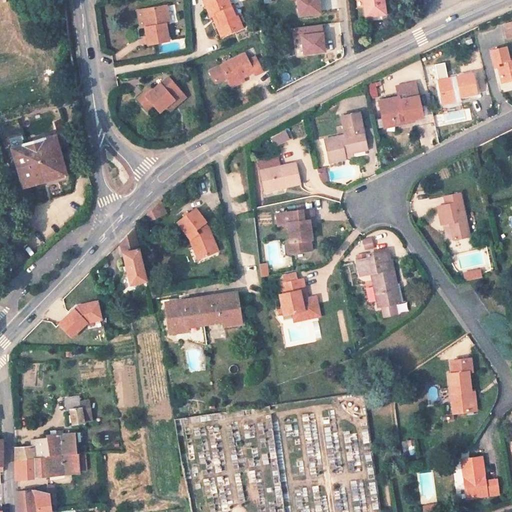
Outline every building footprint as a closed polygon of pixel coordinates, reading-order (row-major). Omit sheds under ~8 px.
[(228,13),(224,5),(222,0),(197,0),(203,13),(210,11),(213,17),(209,19),(216,34),(229,28),(229,24),(236,22),(232,12),(228,13)] [(317,0),(292,0),(294,16),(319,14),(317,0)] [(361,0),(363,14),(377,13),(376,0),(361,0)] [(165,21),(162,2),(140,6),(143,23),(138,24),(141,42),(162,39),(160,22),(165,21)] [(320,24),(295,27),(299,54),(324,51),(320,24)] [(183,39),(159,41),(160,52),(184,50),(183,39)] [(511,79),(511,58),(510,59),(506,47),(489,51),(493,64),(498,63),(503,82),(511,79)] [(258,68),(251,52),(244,56),(240,50),(203,65),(209,77),(220,72),(222,78),(237,72),(247,67),(250,72),(258,68)] [(225,83),(239,76),(237,72),(222,78),(225,83)] [(475,96),(471,76),(437,83),(441,104),(456,101),(475,96)] [(180,93),(167,78),(153,90),(149,86),(136,98),(146,110),(151,106),(158,113),(167,105),(180,93)] [(432,115),(425,82),(406,86),(408,96),(387,99),(391,119),(401,117),(402,122),(432,115)] [(368,96),(375,95),(374,83),(367,84),(368,96)] [(171,110),(185,98),(180,93),(167,105),(171,110)] [(373,150),(363,114),(346,118),(351,138),(330,144),(336,168),(351,163),(350,160),(349,157),(373,150)] [(268,136),(272,145),(287,139),(283,130),(268,136)] [(56,132),(12,145),(24,186),(68,173),(56,132)] [(374,154),(373,150),(349,157),(350,160),(374,154)] [(306,187),(302,165),(266,174),(270,194),(306,187)] [(323,166),(315,168),(319,182),(327,180),(323,166)] [(480,241),(470,196),(455,200),(456,208),(448,211),(452,229),(460,227),(464,244),(480,241)] [(168,215),(164,199),(155,208),(148,215),(151,224),(168,215)] [(206,219),(199,208),(193,211),(188,210),(187,216),(180,220),(187,230),(206,219)] [(320,241),(318,224),(324,223),(323,211),(284,216),(286,227),(295,226),(298,244),(299,244),(301,254),(319,253),(317,242),(320,241)] [(221,251),(214,229),(208,231),(203,224),(207,221),(206,219),(187,230),(193,240),(196,248),(202,246),(206,257),(221,251)] [(147,281),(133,227),(128,233),(119,243),(130,286),(147,281)] [(369,236),(360,239),(363,249),(372,246),(369,236)] [(206,257),(202,246),(196,248),(200,259),(206,257)] [(404,287),(399,263),(397,263),(394,253),(375,257),(376,260),(364,263),(367,275),(374,273),(375,277),(378,276),(386,311),(404,307),(399,288),(404,287)] [(265,261),(256,262),(258,276),(267,275),(265,261)] [(305,283),(302,273),(289,276),(291,287),(305,283)] [(492,281),(490,273),(482,275),(484,282),(492,281)] [(484,282),(482,275),(474,277),(476,284),(484,282)] [(313,301),(310,289),(309,283),(305,283),(291,287),(283,288),(284,294),(288,293),(289,298),(287,299),(290,315),(284,316),(285,319),(300,317),(302,324),(317,321),(317,319),(326,317),(322,299),(313,301)] [(408,306),(404,287),(399,288),(404,307),(408,306)] [(248,324),(243,293),(174,303),(179,333),(196,331),(194,323),(229,318),(231,326),(248,324)] [(98,301),(78,305),(64,320),(59,325),(72,339),(88,324),(102,320),(98,301)] [(472,389),(469,371),(473,370),(471,357),(452,359),(453,372),(449,373),(450,380),(454,412),(473,410),(472,389)] [(80,399),(79,394),(64,396),(66,407),(72,406),(81,405),(80,399)] [(88,399),(80,399),(81,405),(72,406),(73,421),(74,431),(84,429),(82,415),(90,413),(88,399)] [(85,443),(84,429),(74,431),(62,432),(46,434),(46,437),(48,457),(81,454),(80,444),(85,443)] [(48,457),(46,437),(33,439),(34,446),(16,448),(16,454),(17,460),(48,457)] [(399,440),(401,453),(415,451),(413,438),(399,440)] [(82,472),(81,454),(48,457),(17,460),(19,478),(19,481),(54,477),(55,474),(82,472)] [(499,491),(496,477),(485,480),(480,454),(460,458),(469,497),(499,491)] [(57,495),(56,486),(48,487),(49,496),(57,495)] [(51,511),(50,506),(49,496),(29,491),(17,491),(17,492),(17,498),(18,505),(19,511),(51,511)]
